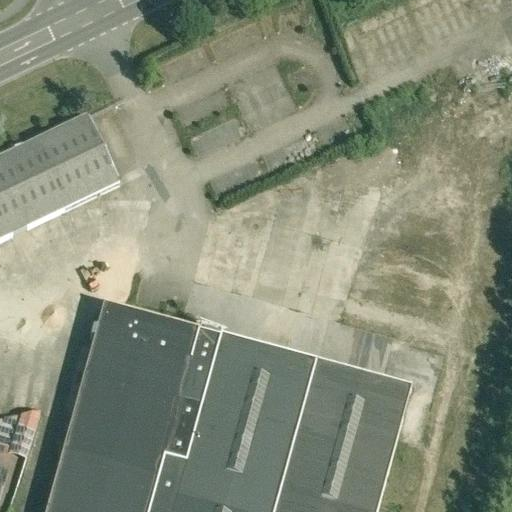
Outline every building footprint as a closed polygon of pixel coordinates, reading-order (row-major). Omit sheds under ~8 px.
[(254,34),(230,41),(233,52),(257,45),(254,34)] [(282,113),(297,107),(278,66),(264,72),(282,113)] [(260,79),(242,85),(257,128),(276,121),(260,79)] [(0,243),(123,186),(91,119),(0,162),(0,243)] [(349,194),(363,198),(370,170),(337,162),(328,198),(347,203),(349,194)] [(476,214),(494,216),(499,171),(481,169),(476,214)] [(511,189),(504,188),(503,196),(511,197),(511,189)] [(501,217),(511,217),(511,206),(502,206),(501,217)] [(418,227),(420,211),(381,208),(380,224),(418,227)] [(511,222),(498,220),(496,236),(511,238),(511,222)] [(412,249),(414,233),(377,227),(372,257),(456,271),(458,257),(412,249)] [(511,246),(493,246),(492,277),(511,277),(511,246)] [(354,290),(400,301),(404,284),(408,267),(371,258),(367,274),(359,272),(354,290)] [(69,286),(111,272),(106,259),(64,273),(69,286)] [(413,271),(409,286),(457,298),(461,282),(413,271)] [(511,286),(489,279),(471,333),(511,347),(511,286)] [(404,306),(440,318),(445,302),(409,290),(404,306)] [(380,511),(413,395),(106,311),(50,511),(380,511)] [(11,458),(29,464),(46,413),(0,422),(0,449),(13,454),(11,458)] [(11,474),(0,470),(0,500),(2,501),(11,474)]
